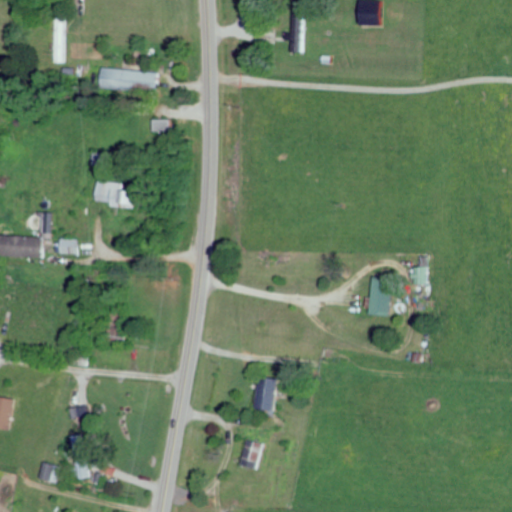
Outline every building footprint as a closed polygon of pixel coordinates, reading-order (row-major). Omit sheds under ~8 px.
[(386,7),(374,6),(375,0),(368,0),(367,24),(385,25),(386,7)] [(166,71),(111,68),(110,86),(165,89),(166,71)] [(150,190),(136,188),(137,183),(112,179),(109,200),(124,201),(123,205),(148,208),(150,190)] [(63,211),(52,212),(53,232),(64,231),(63,211)] [(11,234),(10,254),(56,256),(56,236),(11,234)] [(90,238),(72,238),(72,253),(90,253),(90,238)] [(433,283),(434,266),(420,266),(420,283),(433,283)] [(376,313),(396,315),(400,278),(381,276),(376,313)] [(263,407),(282,410),(287,379),(267,376),(263,407)] [(0,425),(19,429),(25,399),(6,395),(0,423),(0,425)] [(82,478),(94,477),(91,453),(96,453),(95,442),(87,443),(86,434),(77,435),(82,478)] [(264,468),(270,444),(251,439),(245,463),(264,468)] [(45,477),(65,482),(69,466),(49,461),(45,477)]
